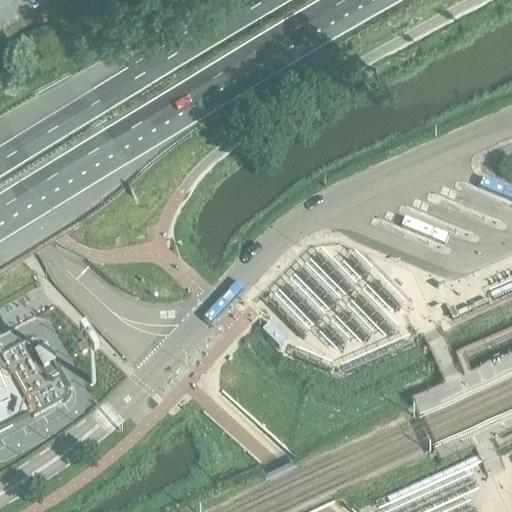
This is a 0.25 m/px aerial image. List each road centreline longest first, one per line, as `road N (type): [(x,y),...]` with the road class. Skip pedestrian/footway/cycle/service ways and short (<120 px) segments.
road 1 (unclassified): [(0,492),(107,418),(266,250),(316,210),(511,122)]
road 2 (motorway): [(0,207),(345,0)]
road 3 (motorway): [(266,0),(0,161)]
